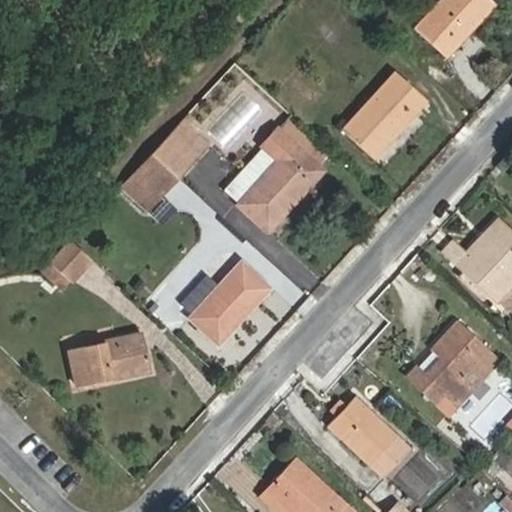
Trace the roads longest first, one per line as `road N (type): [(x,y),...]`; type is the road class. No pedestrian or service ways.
road 1 (residential): [(154,511),(511,121)]
road 2 (residential): [(276,0),(116,173)]
